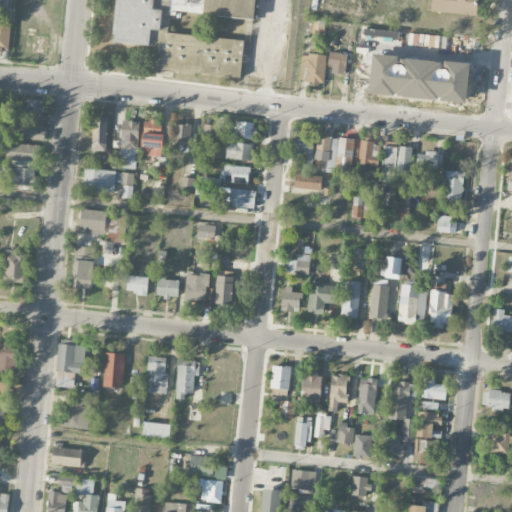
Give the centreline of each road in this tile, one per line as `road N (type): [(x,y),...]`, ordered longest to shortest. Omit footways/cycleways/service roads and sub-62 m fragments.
road 1 (residential): [(511,363),(0,310)]
road 2 (residential): [(511,128),(0,75)]
road 3 (residential): [(27,511),(79,0)]
road 4 (residential): [(456,511),(507,0)]
road 5 (residential): [(241,511),(281,105)]
